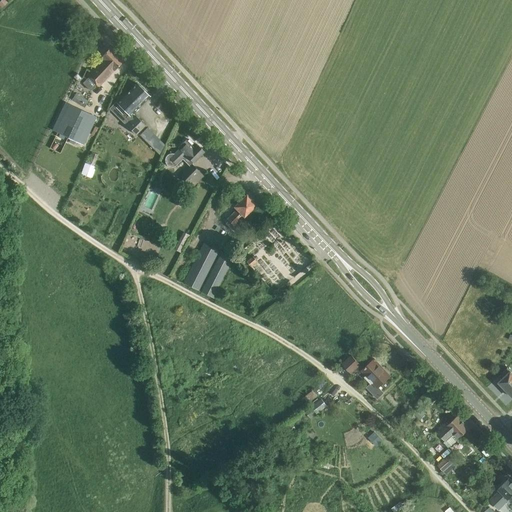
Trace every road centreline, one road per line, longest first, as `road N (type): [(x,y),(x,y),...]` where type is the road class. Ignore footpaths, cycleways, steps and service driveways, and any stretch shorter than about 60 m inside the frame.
road 1 (track): [(134,266),(265,330),(325,370),(397,431),(471,511)]
road 2 (primary): [(336,253),(100,0)]
road 3 (track): [(134,266),(167,444),(168,511)]
road 4 (primary): [(511,440),(389,311)]
road 5 (track): [(0,158),(79,234),(134,266)]
